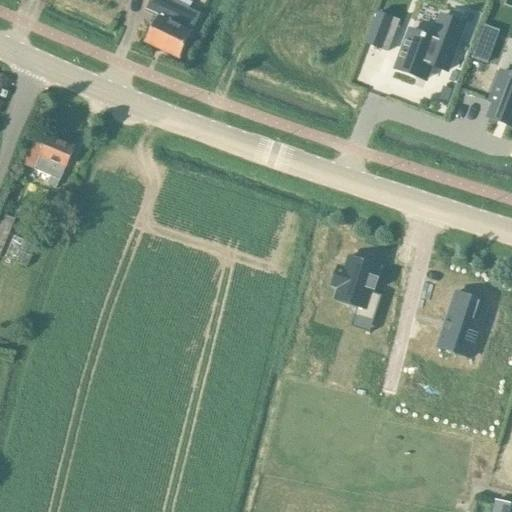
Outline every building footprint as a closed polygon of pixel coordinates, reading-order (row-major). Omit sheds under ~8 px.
[(201,15),(169,0),(149,0),(144,12),(157,18),(145,43),(180,59),(201,15)] [(377,15),(366,44),(387,52),(399,23),(377,15)] [(410,31),(395,70),(416,77),(417,74),(426,78),(431,66),(446,72),(460,36),(437,27),(432,39),(410,31)] [(479,44),(473,60),(486,65),(492,49),(479,44)] [(511,74),(510,76),(505,74),(500,73),(489,103),(494,104),(488,119),(511,127),(511,74)] [(76,149),(50,138),(47,144),(36,140),(25,166),(51,177),(47,186),(56,189),(59,181),(61,182),(76,149)] [(0,250),(11,223),(0,218),(0,250)] [(338,267),(331,287),(339,290),(335,303),(356,310),(354,316),(373,323),(381,296),(372,293),(380,268),(348,258),(344,269),(338,267)] [(470,359),(488,304),(455,293),(437,348),(470,359)] [(362,350),(350,387),(372,395),(384,357),(362,350)] [(511,511),(511,505),(495,501),(492,511),(511,511)]
